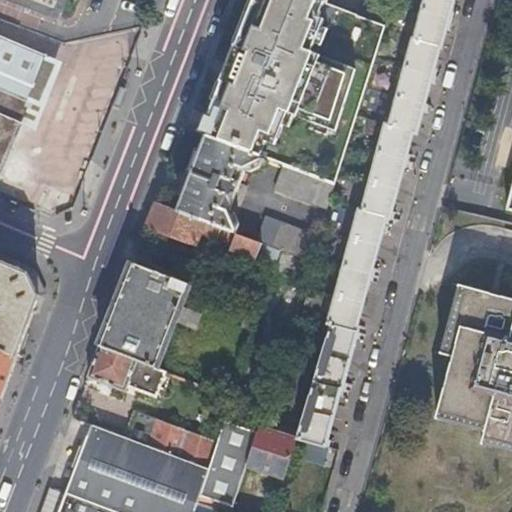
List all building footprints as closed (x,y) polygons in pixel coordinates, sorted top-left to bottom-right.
[(62,0),(21,0),(57,14),(62,0)] [(345,95),(354,65),(310,49),(323,16),(317,14),(322,0),(254,0),(234,53),(345,95)] [(420,0),(387,122),(382,121),(359,208),(356,207),(325,321),(328,322),(297,427),(295,435),(295,436),(299,437),(323,444),(339,387),(340,387),(356,328),(354,328),(385,215),(387,216),(410,129),(415,130),(438,42),(439,42),(450,0),(420,0)] [(361,0),(358,13),(358,15),(383,24),(390,0),(361,0)] [(345,95),(234,53),(202,132),(206,133),(258,153),(265,135),(275,138),(287,106),(296,110),(295,114),(333,129),(345,95)] [(258,153),(206,133),(177,209),(234,232),(238,222),(233,211),(228,209),(233,196),(235,196),(238,196),(242,185),(241,183),(238,182),(243,169),(248,171),(259,164),(262,154),(258,153)] [(325,206),(333,181),(304,170),(283,162),(274,187),(325,206)] [(177,209),(154,200),(145,224),(194,243),(198,233),(214,240),(216,236),(230,242),(227,249),(254,259),(254,257),(260,242),(255,239),(234,232),(177,209)] [(291,254),(308,259),(316,234),(264,214),(255,239),(260,242),(278,249),(291,254)] [(273,265),(278,249),(260,242),(254,257),(266,262),(273,265)] [(0,347),(15,353),(21,337),(34,302),(39,304),(43,293),(36,277),(31,265),(0,252),(0,347)] [(166,274),(131,260),(98,344),(153,366),(186,281),(185,281),(166,274)] [(171,261),(166,274),(185,281),(189,268),(171,261)] [(260,304),(264,293),(239,284),(235,295),(260,304)] [(480,433),(477,446),(511,455),(511,302),(458,288),(446,333),(439,357),(448,359),(431,420),(480,433)] [(153,366),(98,344),(86,375),(123,390),(126,383),(128,378),(156,388),(163,370),(153,366)] [(0,394),(15,353),(0,347),(0,394)] [(128,378),(126,383),(154,394),(156,388),(128,378)] [(213,445),(215,440),(135,409),(126,436),(206,467),(213,445)] [(271,427),(295,435),(297,427),(274,419),(271,427)] [(89,422),(63,491),(46,484),(36,511),(190,511),(195,500),(196,495),(197,492),(199,486),(206,467),(126,436),(89,422)] [(282,477),(295,436),(295,435),(271,427),(256,422),(246,455),(243,464),(282,477)] [(325,445),(323,444),(299,437),(295,451),(321,458),(325,445)] [(243,464),(246,455),(213,445),(206,467),(199,486),(197,492),(231,503),(233,496),(243,464)] [(203,497),(196,495),(195,500),(190,511),(211,511),(214,506),(202,502),(203,497)]
